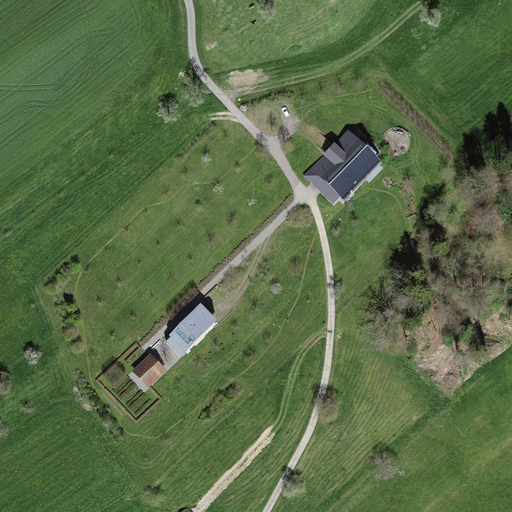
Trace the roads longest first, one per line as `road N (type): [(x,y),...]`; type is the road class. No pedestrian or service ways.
road 1 (unclassified): [(268,511),(322,396),(332,289),(315,208),(199,73),(186,0)]
road 2 (track): [(148,345),(307,195)]
